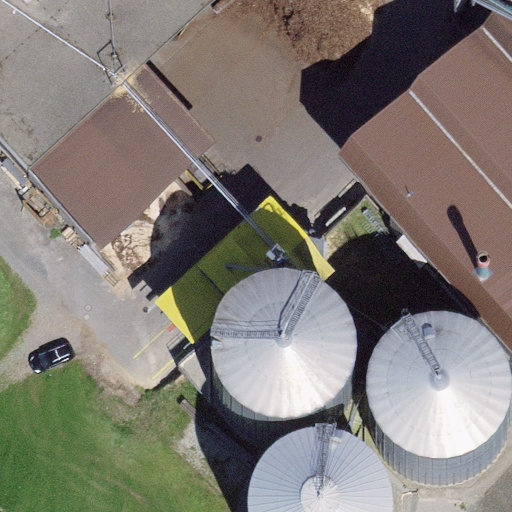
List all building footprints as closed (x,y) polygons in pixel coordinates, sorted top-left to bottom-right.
[(136,72),(209,0),(0,0),(0,133),(105,240),(216,145),(136,72)] [(511,377),(511,33),(340,193),(511,377)] [(191,334),(303,237),(225,147),(182,183),(232,241),(193,275),(200,283),(170,309),(191,334)] [(238,320),(222,336),(212,356),(208,379),(212,401),(222,421),(238,437),(259,447),(281,451),(304,447),(324,437),(341,419),(352,396),(353,371),(346,346),(331,326),(310,312),(286,306),(261,309),(238,320)] [(385,361),(372,381),(365,404),(366,428),(374,450),(389,469),(409,482),(432,489),(456,488),(479,480),(497,465),(511,443),(511,441),(511,386),(502,367),(483,349),(458,339),(432,337),(406,345),(385,361)] [(398,511),(392,496),(377,477),(357,464),(333,459),(309,461),(286,471),(268,487),(257,509),(256,511),(398,511)]
